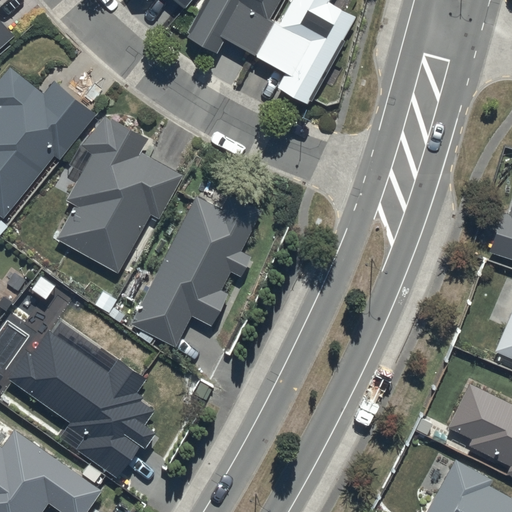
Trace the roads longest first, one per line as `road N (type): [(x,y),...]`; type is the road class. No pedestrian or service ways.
road 1 (residential): [(373,187),(260,143),(194,104),(68,0)]
road 2 (tertiary): [(216,511),(274,411),(373,187)]
road 3 (tertiary): [(421,205),(338,399),(274,511)]
road 4 (tertiary): [(469,41),(421,205)]
road 5 (tertiary): [(373,187),(420,27)]
